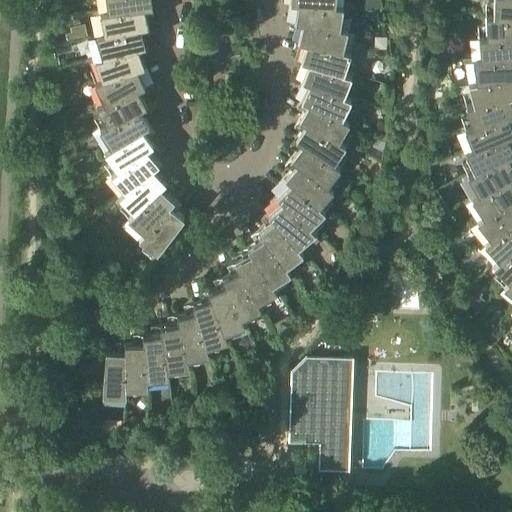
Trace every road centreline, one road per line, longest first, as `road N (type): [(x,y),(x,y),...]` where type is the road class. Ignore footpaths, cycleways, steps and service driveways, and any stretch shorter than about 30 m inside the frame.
road 1 (residential): [(223,229),(246,192),(272,109),(274,62),(262,0)]
road 2 (residential): [(223,229),(177,117),(172,73),(181,0)]
road 3 (residential): [(186,511),(178,494),(149,483),(0,471)]
road 4 (residential): [(70,328),(154,294),(223,229)]
